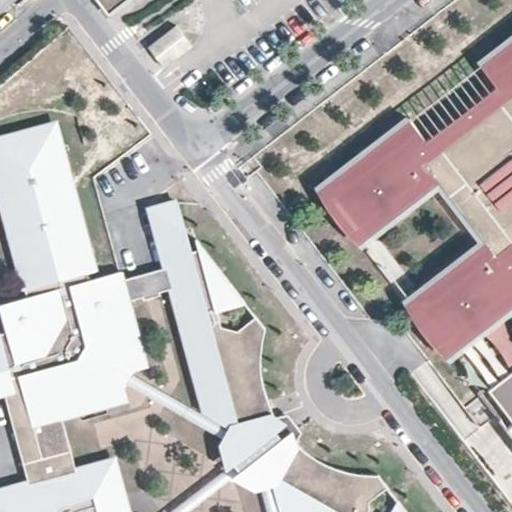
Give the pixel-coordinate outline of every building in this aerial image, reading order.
[(126,0),(98,0),(109,13),(126,0)] [(167,71),(195,49),(178,27),(150,48),(167,71)] [(511,32),(476,61),(494,84),(480,95),(490,107),(447,140),(438,127),(426,136),(409,114),(325,179),(340,198),(370,236),(427,192),(418,181),(431,172),(500,261),(486,272),(474,256),(419,299),(440,325),(457,349),(511,306),(511,366),(485,387),(510,419),(505,423),(511,432),(511,32)] [(490,107),(480,95),(438,127),(447,140),(490,107)] [(69,127),(48,135),(50,141),(70,139),(69,127)] [(412,511),(410,508),(407,511),(382,511),(383,508),(401,496),(390,481),(384,482),(378,481),(371,480),(361,478),(352,475),(340,470),(330,464),(323,459),(314,452),(308,448),(306,446),(303,442),(299,437),(294,430),(290,424),(287,415),(283,406),(281,396),(278,389),(277,381),(276,370),(275,360),(275,348),(277,337),(266,323),(252,336),(235,333),(233,318),(259,312),(208,247),(209,258),(204,258),(192,212),(164,218),(178,275),(167,278),(166,272),(146,277),(147,283),(136,286),(134,278),(103,286),(101,279),(109,277),(77,157),(74,158),(70,139),(50,141),(48,135),(41,136),(35,137),(26,138),(20,140),(12,144),(15,151),(1,158),(6,175),(2,177),(36,299),(39,298),(51,294),(53,301),(41,304),(39,305),(19,339),(23,352),(14,353),(12,342),(11,338),(0,341),(0,406),(17,402),(26,439),(31,437),(41,470),(35,472),(40,488),(17,496),(18,499),(0,505),(2,511),(412,511)] [(15,151),(12,144),(0,145),(0,156),(1,158),(15,151)] [(51,294),(39,298),(41,304),(53,301),(51,294)] [(23,352),(19,339),(12,342),(14,353),(23,352)] [(301,419),(290,424),(294,430),(299,437),(303,442),(306,446),(308,448),(317,439),(301,419)] [(31,437),(26,439),(35,472),(41,470),(31,437)]
